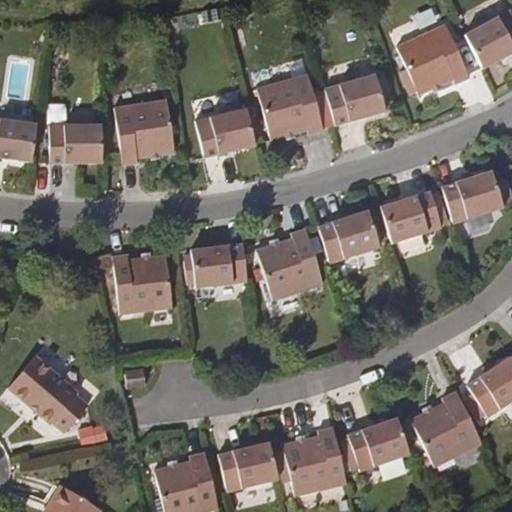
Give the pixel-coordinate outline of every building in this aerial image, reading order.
[(463,39),(481,72),(511,54),(511,19),(509,14),(463,39)] [(405,72),(398,75),(408,98),(415,95),(416,98),(451,83),(454,87),(466,81),(443,28),(395,50),(405,72)] [(321,134),(304,78),(254,93),(269,143),(305,133),(306,138),(321,134)] [(373,78),(323,92),(334,129),(384,115),(382,106),(390,104),(384,81),(375,84),(373,78)] [(169,153),(163,101),(111,108),(118,165),(133,163),(132,158),(169,153)] [(253,149),(244,113),(193,125),(202,161),(253,149)] [(0,159),(30,163),(36,127),(0,121),(0,159)] [(100,165),(100,126),(47,127),(47,166),(100,165)] [(490,177),(440,193),(451,229),(501,212),(501,211),(511,208),(504,185),(493,189),(490,177)] [(428,197),(378,213),(389,249),(439,233),(438,231),(445,229),(437,203),(430,205),(428,200),(428,197)] [(315,231),(326,267),(377,250),(365,216),(315,231)] [(320,288),(303,234),(288,238),(290,243),(254,254),(269,305),(320,288)] [(192,288),(192,292),(244,285),(239,248),(188,255),(189,259),(189,264),(183,266),(182,266),(184,289),(192,288)] [(168,312),(161,260),(125,265),(124,260),(110,263),(117,318),(168,312)] [(77,390),(34,357),(9,389),(52,423),(54,421),(67,430),(88,404),(76,394),(77,390)] [(511,359),(470,387),(475,395),(479,401),(474,405),(484,420),(489,416),(491,418),(511,404),(511,359)] [(143,387),(140,371),(122,375),(125,391),(143,387)] [(485,444),(460,393),(446,399),(449,405),(416,421),(438,466),(485,444)] [(479,401),(475,395),(470,399),(474,405),(479,401)] [(349,448),(343,450),(351,475),(358,473),(358,475),(408,458),(396,422),(346,440),(347,442),(349,448)] [(332,430),(317,434),(318,439),(282,448),(283,453),(277,455),(284,486),(291,484),(294,499),(345,486),(332,430)] [(276,480),(267,443),(216,455),(225,492),(276,480)] [(217,511),(204,456),(187,460),(189,466),(153,474),(162,511),(217,511)] [(53,505),(48,511),(97,511),(101,507),(60,483),(49,501),(53,505)] [(42,511),(48,511),(53,505),(49,501),(42,511)]
